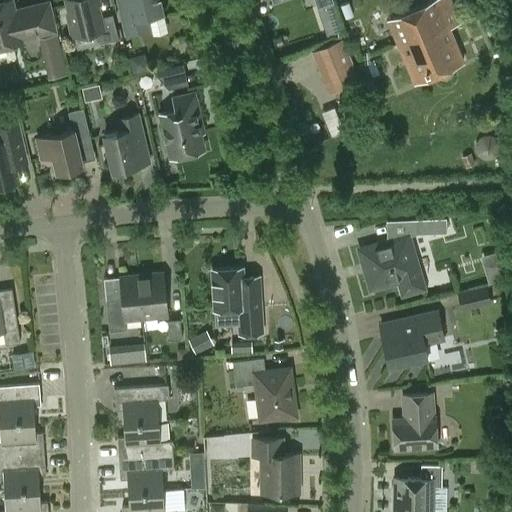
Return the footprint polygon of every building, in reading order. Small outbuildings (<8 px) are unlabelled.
[(21,38),(55,30),(49,3),(16,10),(13,0),(4,0),(0,1),(0,46),(22,41),(21,38)] [(102,17),(97,0),(66,0),(69,12),(67,13),(73,36),(93,31),(97,44),(118,39),(114,15),(102,17)] [(122,10),(125,25),(127,34),(150,28),(147,16),(161,14),(158,0),(131,0),(134,8),(122,10)] [(459,64),(445,31),(457,26),(445,0),(436,0),(386,21),(413,83),(459,64)] [(56,35),(44,38),(48,56),(60,53),(56,35)] [(327,94),(360,80),(342,39),(310,52),(327,94)] [(152,71),(160,80),(167,78),(164,68),(152,71)] [(192,156),(193,151),(203,149),(197,124),(200,123),(193,94),(178,97),(180,109),(160,114),(170,157),(180,154),(183,158),(192,156)] [(72,129),(37,137),(41,158),(53,155),(57,171),(81,166),(75,141),(89,137),(83,108),(68,112),(72,129)] [(117,119),(120,130),(104,134),(112,171),(149,162),(138,114),(117,119)] [(0,184),(18,181),(14,166),(26,164),(17,121),(0,125),(0,184)] [(417,234),(446,232),(445,218),(416,219),(417,234)] [(402,294),(423,288),(407,235),(363,247),(375,288),(398,281),(402,294)] [(259,298),(243,299),(241,267),(211,269),(214,309),(238,308),(239,334),(261,332),(259,298)] [(141,274),(145,318),(167,316),(163,272),(141,274)] [(145,318),(141,274),(119,276),(121,298),(105,300),(108,331),(126,329),(125,320),(145,318)] [(458,293),(461,308),(489,302),(485,287),(458,293)] [(4,344),(19,342),(11,288),(0,289),(0,332),(3,332),(4,344)] [(423,343),(443,338),(437,311),(379,324),(383,338),(381,338),(387,365),(427,356),(423,343)] [(182,338),(180,319),(168,320),(170,339),(182,338)] [(289,368),(264,371),(262,357),(231,362),(235,386),(255,383),(260,420),(295,415),(289,368)] [(0,420),(33,419),(32,405),(40,404),(38,383),(0,385),(0,420)] [(168,384),(113,388),(114,410),(122,409),(122,423),(158,421),(157,400),(169,399),(168,384)] [(434,417),(436,417),(435,393),(402,395),(404,419),(392,419),(394,448),(436,445),(434,417)] [(33,419),(0,420),(0,455),(43,453),(42,432),(34,432),(33,419)] [(158,421),(122,423),(123,436),(116,437),(118,458),(172,454),(171,440),(159,441),(158,421)] [(253,455),(261,455),(262,493),(298,492),(297,453),(281,454),(281,438),(253,438),(253,455)] [(3,490),(38,488),(37,474),(44,474),(43,453),(0,455),(0,469),(2,470),(3,490)] [(127,492),(163,490),(161,469),(173,468),(172,454),(118,458),(119,479),(126,478),(127,492)] [(393,511),(432,511),(439,511),(445,511),(446,487),(441,487),(441,465),(420,465),(420,478),(394,477),(393,511)] [(193,487),(205,487),(205,475),(192,475),(193,487)] [(0,511),(46,511),(46,501),(39,501),(38,488),(3,490),(4,511),(0,511)] [(176,511),(176,510),(164,511),(163,490),(127,492),(128,506),(121,506),(121,511),(176,511)]
